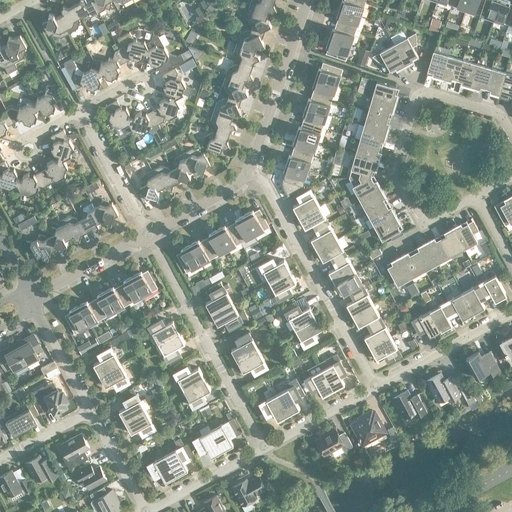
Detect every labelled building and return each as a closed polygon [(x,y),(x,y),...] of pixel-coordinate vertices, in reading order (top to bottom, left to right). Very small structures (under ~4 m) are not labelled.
[(80,0),(79,2),(74,5),(81,16),(83,15),(84,18),(91,20),(91,19),(90,19),(92,15),(98,11),(100,16),(101,16),(92,0),(87,0),(86,0),(80,0)] [(110,0),(92,0),(101,16),(99,11),(105,8),(109,9),(110,9),(112,3),(110,0)] [(274,0),(251,0),(248,8),(267,15),(269,10),(272,12),(277,9),(276,9),(273,4),(274,0)] [(365,1),(362,0),(341,0),(339,8),(360,15),(363,7),(364,6),(363,6),(365,1),(365,2),(365,1)] [(468,0),(452,0),(451,5),(452,5),(457,6),(456,6),(457,7),(465,9),(468,0)] [(468,0),(465,9),(474,12),(473,12),(474,13),(474,12),(479,14),(480,14),(484,0),(468,0)] [(500,0),(484,0),(480,14),(480,15),(480,14),(485,16),(486,16),(494,19),(500,0)] [(510,1),(508,0),(500,0),(494,19),(502,22),(503,22),(507,24),(508,24),(511,12),(511,4),(509,3),(510,1)] [(210,3),(206,8),(211,11),(215,7),(210,3)] [(81,16),(74,5),(69,8),(64,6),(64,5),(63,5),(62,10),(64,13),(60,15),(69,33),(78,28),(80,20),(78,18),(81,16)] [(197,5),(192,8),(195,14),(200,11),(197,5)] [(267,15),(248,8),(245,17),(249,25),(252,26),(251,28),(264,33),(266,27),(271,24),(271,25),(272,25),(269,20),(266,19),(267,15)] [(360,15),(339,8),(336,16),(338,17),(337,23),(356,29),(357,24),(358,24),(358,23),(360,15)] [(61,38),(69,33),(60,15),(56,18),(54,14),(49,13),(49,14),(48,19),(42,22),(49,34),(51,33),(53,35),(61,38)] [(356,29),(337,23),(335,28),(332,27),(329,36),(351,43),(353,35),(354,35),(355,30),(356,30),(356,29)] [(264,33),(251,28),(250,31),(247,30),(240,33),(237,42),(256,49),(257,45),(261,46),(265,44),(265,43),(264,43),(262,38),(264,33)] [(122,47),(119,49),(126,61),(131,58),(132,59),(133,58),(136,59),(137,60),(137,61),(143,57),(144,53),(147,54),(146,54),(147,55),(149,48),(144,40),(143,41),(137,40),(136,38),(134,40),(129,32),(117,38),(122,47)] [(417,45),(416,32),(407,37),(406,37),(402,40),(401,40),(394,44),(405,64),(409,62),(413,60),(412,57),(416,55),(417,57),(418,56),(413,46),(416,44),(416,45),(417,45)] [(9,43),(5,45),(15,63),(23,58),(26,50),(24,47),(27,46),(20,34),(15,37),(9,36),(10,35),(9,35),(8,40),(9,43)] [(351,43),(329,36),(326,46),(328,47),(326,53),(345,60),(346,59),(345,59),(347,54),(348,53),(347,53),(351,43)] [(256,49),(237,42),(234,52),(237,59),(240,60),(239,62),(252,67),(254,61),(259,59),(260,59),(258,54),(254,53),(256,49)] [(157,46),(156,44),(149,48),(147,55),(147,54),(150,54),(148,59),(152,65),(152,64),(153,64),(156,65),(157,66),(156,66),(157,66),(158,66),(161,72),(184,59),(181,54),(177,56),(168,54),(164,46),(162,47),(157,46)] [(405,64),(394,44),(386,48),(385,49),(381,51),(380,51),(380,52),(372,56),(382,64),(382,63),(385,61),(391,71),(392,71),(390,69),(395,66),(396,69),(405,64)] [(0,65),(5,67),(8,73),(18,68),(15,63),(5,45),(1,47),(0,45),(0,65)] [(188,45),(188,46),(189,49),(192,55),(194,59),(203,50),(188,45)] [(126,61),(119,49),(115,51),(112,58),(108,57),(108,59),(103,62),(101,61),(99,70),(102,75),(102,74),(104,73),(106,77),(113,79),(112,78),(113,78),(116,76),(117,76),(117,77),(119,70),(117,66),(119,65),(120,66),(120,65),(120,64),(126,61)] [(189,49),(181,54),(184,59),(192,55),(189,49)] [(434,51),(433,50),(427,72),(428,72),(428,70),(433,72),(433,74),(442,77),(448,55),(440,53),(440,52),(439,52),(434,51)] [(456,57),(448,55),(442,77),(451,79),(451,77),(457,78),(456,80),(456,81),(463,59),(462,59),(457,58),(457,57),(456,57)] [(193,57),(179,64),(183,71),(197,64),(193,57)] [(101,76),(102,75),(99,70),(90,67),(90,69),(85,72),(83,71),(82,75),(74,73),(76,65),(72,58),(63,63),(77,88),(83,85),(84,85),(83,84),(86,83),(88,87),(95,89),(94,88),(95,87),(98,86),(99,86),(98,86),(99,87),(101,80),(99,76),(101,75),(101,76)] [(463,59),(456,81),(457,78),(462,80),(461,83),(470,85),(477,63),(469,61),(468,61),(463,59)] [(252,67),(239,62),(239,65),(236,64),(228,67),(225,76),(244,83),(246,79),(249,80),(253,78),(253,77),(250,72),(252,67)] [(342,68),(323,62),(321,68),(319,67),(315,77),(337,85),(340,75),(340,74),(342,70),(342,68)] [(485,66),(477,63),(470,85),(479,88),(480,85),(485,87),(485,89),(491,67),(486,66),(485,66)] [(492,68),(491,67),(485,89),(486,87),(491,88),(490,91),(499,94),(506,72),(497,69),(492,68)] [(170,96),(169,96),(184,100),(186,95),(189,96),(192,87),(186,86),(181,78),(176,76),(177,72),(175,68),(163,75),(166,81),(165,81),(165,82),(166,83),(165,86),(164,86),(163,86),(167,92),(171,94),(170,96)] [(511,73),(506,72),(499,94),(508,96),(509,94),(511,94),(511,73)] [(244,83),(225,76),(222,86),(226,93),(229,94),(228,96),(240,101),(242,95),(247,93),(248,93),(246,88),(243,87),(244,83)] [(337,85),(315,77),(312,86),(315,87),(313,93),(332,99),(332,98),(333,94),(334,94),(334,93),(337,85)] [(398,88),(377,81),(376,83),(377,83),(375,87),(375,88),(373,96),(394,103),(397,94),(394,93),(396,88),(398,88)] [(62,96),(55,83),(51,86),(47,85),(45,92),(44,94),(39,97),(37,96),(35,104),(38,110),(38,109),(40,108),(42,112),(49,114),(49,113),(49,112),(52,111),(53,111),(53,112),(55,105),(53,101),(55,100),(56,100),(56,99),(62,96)] [(332,99),(313,93),(311,98),(308,97),(305,106),(327,113),(330,105),(330,104),(331,100),(332,100),(332,99)] [(184,101),(184,100),(169,96),(170,97),(170,99),(165,98),(159,101),(159,102),(160,102),(159,106),(158,106),(158,107),(152,110),(159,123),(163,121),(164,117),(170,118),(177,114),(179,118),(183,116),(182,114),(183,108),(185,107),(183,104),(184,101)] [(240,101),(228,96),(227,99),(224,98),(217,101),(213,111),(232,117),(234,113),(237,114),(242,112),(242,111),(241,111),(238,106),(240,101)] [(394,103),(373,96),(370,105),(370,104),(370,105),(369,110),(368,110),(368,111),(390,117),(388,116),(389,111),(392,112),(394,103)] [(126,135),(133,131),(129,124),(131,117),(131,118),(128,117),(129,113),(126,107),(125,108),(122,107),(121,106),(121,105),(120,106),(117,100),(104,107),(106,111),(111,112),(109,117),(114,125),(115,124),(121,126),(126,135)] [(10,108),(6,110),(13,123),(19,120),(20,120),(20,119),(22,118),(24,122),(31,124),(31,123),(31,122),(34,121),(35,121),(35,122),(37,115),(35,111),(37,110),(38,110),(35,104),(26,102),(26,104),(21,107),(19,106),(18,110),(10,108)] [(327,113),(305,106),(302,115),(305,116),(303,121),(322,127),(324,122),(324,121),(327,113)] [(13,123),(6,110),(3,112),(1,116),(0,116),(0,134),(1,135),(7,132),(6,131),(5,131),(6,127),(7,127),(8,127),(8,126),(13,123)] [(159,123),(152,110),(147,113),(146,112),(145,113),(146,113),(145,114),(141,113),(141,112),(141,111),(135,114),(134,119),(131,118),(131,117),(129,124),(133,131),(135,130),(140,132),(141,134),(149,129),(151,133),(152,133),(158,143),(166,138),(158,124),(159,123)] [(232,117),(213,111),(210,120),(214,127),(217,128),(216,130),(229,135),(231,129),(236,127),(237,127),(234,123),(231,121),(232,117)] [(390,117),(368,111),(367,116),(366,117),(367,117),(364,125),(386,131),(389,122),(386,122),(387,117),(390,117)] [(322,127),(303,121),(301,126),(299,125),(296,134),(317,142),(320,133),(320,134),(320,133),(322,128),(322,127)] [(386,131),(364,125),(362,133),(361,134),(360,139),(381,146),(381,145),(379,145),(381,140),(383,140),(386,131)] [(57,157),(57,158),(64,159),(71,155),(70,153),(72,148),(74,147),(69,139),(64,138),(65,133),(63,129),(50,136),(54,142),(53,143),(54,144),(53,147),(52,148),(52,147),(51,148),(54,154),(59,155),(58,157),(57,157)] [(229,135),(216,130),(215,133),(212,132),(205,135),(202,145),(221,151),(222,147),(226,148),(230,146),(230,145),(229,145),(227,140),(229,135)] [(317,142),(296,134),(293,143),(295,144),(293,149),(312,156),(313,155),(312,155),(314,150),(314,151),(315,150),(314,150),(317,142)] [(381,146),(360,139),(360,140),(358,145),(358,146),(356,154),(377,160),(380,151),(378,150),(379,145),(381,146)] [(192,148),(183,153),(193,170),(197,168),(199,171),(204,172),(203,172),(205,166),(210,163),(204,152),(201,153),(200,150),(192,148)] [(337,148),(334,155),(342,158),(344,151),(337,148)] [(312,156),(293,149),(291,155),(289,154),(286,163),(307,170),(310,162),(311,161),(310,161),(312,156)] [(193,170),(183,153),(175,157),(173,165),(174,168),(172,169),(178,181),(184,178),(189,179),(189,180),(191,175),(189,172),(193,170)] [(377,160),(356,154),(353,162),(353,163),(352,168),(352,167),(351,169),(349,177),(373,175),(373,174),(371,174),(372,169),(375,169),(377,160)] [(64,159),(57,158),(58,158),(57,161),(53,159),(47,163),(48,164),(47,167),(46,168),(46,167),(45,167),(46,169),(40,172),(47,184),(51,182),(52,178),(57,179),(65,175),(65,173),(66,168),(68,167),(64,159)] [(9,189),(17,185),(19,179),(19,178),(18,179),(16,179),(17,174),(14,168),(13,168),(14,169),(13,169),(9,168),(9,167),(8,167),(5,161),(0,163),(0,184),(1,187),(3,186),(8,187),(9,189)] [(307,170),(286,163),(283,171),(286,172),(284,178),(283,181),(283,184),(284,187),(285,189),(288,195),(288,196),(304,187),(304,186),(303,184),(304,179),(305,179),(305,178),(307,170)] [(160,165),(152,170),(161,187),(165,185),(167,188),(172,190),(172,189),(171,189),(173,184),(178,181),(172,169),(170,170),(168,167),(160,165)] [(161,187),(152,170),(143,174),(141,182),(143,185),(140,186),(140,187),(146,198),(152,195),(157,197),(158,197),(159,193),(157,190),(161,187)] [(47,184),(40,172),(34,175),(34,174),(33,174),(32,175),(29,174),(29,173),(29,172),(23,176),(21,180),(19,179),(17,185),(21,193),(23,192),(28,193),(29,195),(37,190),(39,185),(43,187),(47,184)] [(373,175),(349,177),(353,185),(354,187),(354,186),(356,191),(356,192),(356,191),(361,199),(381,188),(376,180),(374,181),(371,176),(373,175)] [(96,181),(90,184),(93,190),(99,186),(96,181)] [(385,196),(381,188),(361,199),(365,206),(365,207),(367,212),(368,212),(387,201),(385,202),(383,198),(385,196)] [(293,206),(299,217),(320,205),(314,194),(313,194),(310,189),(298,195),(301,201),(293,206)] [(511,195),(505,199),(506,202),(501,204),(500,202),(500,203),(501,205),(496,207),(495,205),(494,206),(505,225),(506,225),(510,222),(511,222),(511,221),(511,195)] [(92,203),(91,203),(101,220),(105,218),(107,221),(112,223),(112,222),(111,222),(113,217),(118,214),(112,202),(109,203),(108,200),(102,199),(101,199),(102,199),(101,204),(94,207),(92,203)] [(387,202),(387,201),(368,212),(368,213),(370,217),(371,218),(375,225),(395,214),(390,206),(388,207),(385,203),(387,202)] [(101,220),(91,203),(83,208),(81,215),(82,218),(80,219),(86,231),(92,228),(97,230),(99,226),(97,223),(101,220)] [(326,216),(320,205),(299,217),(305,228),(314,223),(316,228),(328,222),(325,217),(326,216)] [(269,227),(260,209),(252,213),(251,211),(243,215),(254,235),(261,231),(262,231),(262,230),(268,227),(269,227)] [(21,213),(14,216),(17,222),(24,218),(21,213)] [(399,223),(395,214),(375,225),(379,233),(379,234),(380,234),(382,238),(382,239),(402,228),(402,227),(400,229),(397,224),(399,223)] [(34,215),(28,218),(31,224),(37,221),(34,215)] [(68,215),(60,220),(69,238),(74,235),(75,239),(80,240),(80,239),(81,234),(86,231),(80,219),(78,221),(76,218),(68,215)] [(254,235),(243,215),(235,219),(236,222),(231,225),(241,242),(246,239),(246,240),(247,239),(246,239),(254,235)] [(479,231),(472,218),(471,218),(472,220),(468,223),(467,221),(466,221),(467,223),(462,226),(461,223),(453,228),(464,248),(471,244),(472,243),(476,241),(477,240),(473,233),(478,231),(479,231)] [(69,238),(60,220),(62,225),(56,228),(51,227),(52,226),(51,226),(49,233),(51,235),(48,237),(55,248),(60,245),(65,247),(65,248),(66,248),(67,243),(65,240),(69,238)] [(331,227),(328,222),(316,228),(319,234),(311,238),(317,249),(337,238),(331,227)] [(241,242),(231,225),(226,227),(225,225),(217,229),(228,249),(235,245),(236,245),(240,242),(240,243),(241,242)] [(464,248),(453,228),(444,232),(446,235),(441,237),(440,235),(451,255),(455,252),(456,252),(464,248)] [(228,249),(217,229),(209,234),(210,236),(205,239),(215,257),(215,256),(219,254),(220,254),(220,253),(228,249)] [(50,251),(55,248),(48,237),(46,238),(45,235),(38,233),(38,234),(39,234),(37,238),(31,242),(26,240),(26,239),(24,245),(28,253),(35,250),(38,255),(42,253),(44,256),(48,257),(49,257),(48,256),(50,251)] [(451,255),(440,235),(440,236),(441,238),(436,240),(435,238),(426,242),(437,262),(445,258),(446,258),(450,255),(451,255)] [(343,249),(337,238),(317,249),(323,260),(331,256),(334,261),(346,254),(343,249)] [(215,257),(205,239),(200,242),(198,239),(190,244),(201,264),(209,260),(210,259),(214,257),(215,257)] [(487,241),(481,244),(486,254),(492,251),(487,241)] [(437,262),(426,242),(418,247),(419,249),(415,252),(414,250),(413,250),(424,269),(425,269),(429,267),(430,266),(437,262)] [(201,264),(190,244),(182,248),(184,251),(176,254),(186,272),(187,272),(187,271),(191,269),(192,269),(201,264)] [(354,244),(346,249),(348,253),(356,249),(354,244)] [(382,252),(379,246),(368,252),(372,258),(382,252)] [(424,269),(413,250),(414,252),(410,254),(408,252),(400,257),(411,277),(418,272),(419,273),(419,272),(424,270),(424,269)] [(349,260),(346,254),(334,261),(337,266),(329,271),(335,282),(355,271),(349,260)] [(411,277),(400,257),(392,261),(393,263),(388,266),(387,264),(397,284),(399,284),(398,283),(403,281),(404,281),(403,281),(411,277)] [(263,270),(269,282),(290,270),(284,259),(275,264),(272,258),(260,265),(264,270),(263,270)] [(478,264),(472,267),(477,276),(483,273),(478,264)] [(244,266),(239,269),(242,275),(247,272),(244,266)] [(158,288),(148,270),(141,274),(139,272),(131,276),(142,296),(150,292),(151,292),(151,291),(156,288),(157,288),(158,288)] [(296,281),(290,270),(269,282),(275,293),(271,295),(274,301),(291,292),(288,286),(296,281)] [(361,282),(355,271),(335,282),(341,293),(349,288),(352,294),(364,287),(361,282)] [(484,280),(479,283),(485,295),(490,292),(495,301),(507,295),(495,274),(484,280)] [(142,296),(131,276),(123,280),(125,283),(120,286),(129,303),(130,303),(134,300),(134,301),(135,300),(142,296)] [(389,277),(384,280),(389,289),(394,286),(389,277)] [(414,282),(406,286),(412,296),(419,292),(414,282)] [(485,295),(479,283),(473,286),(462,292),(474,313),(485,307),(480,298),(485,295)] [(206,302),(212,313),(232,302),(226,291),(223,285),(211,292),(214,297),(206,302)] [(129,303),(120,286),(114,288),(113,286),(105,290),(116,310),(123,306),(124,306),(129,303),(129,304),(129,303)] [(367,292),(364,287),(352,294),(355,299),(346,303),(353,315),(373,303),(367,292)] [(116,310),(105,290),(97,295),(98,297),(93,300),(103,318),(103,317),(108,315),(109,315),(108,314),(116,310)] [(474,313),(462,292),(451,298),(446,301),(453,313),(458,310),(462,319),(474,313)] [(103,318),(93,300),(88,303),(87,300),(79,305),(90,325),(97,321),(98,320),(102,318),(103,318)] [(453,313),(446,301),(441,304),(430,310),(441,330),(452,324),(447,316),(453,313)] [(238,312),(232,302),(212,313),(218,324),(224,321),(229,331),(243,323),(249,320),(243,309),(238,312)] [(264,302),(259,305),(264,314),(269,311),(264,302)] [(379,314),(373,303),(353,315),(359,326),(367,321),(370,326),(382,320),(379,314)] [(404,303),(399,306),(402,311),(407,308),(404,303)] [(90,325),(79,305),(71,309),(72,312),(65,315),(75,333),(76,333),(75,332),(80,330),(81,330),(90,325)] [(289,317),(295,328),(316,317),(310,306),(301,311),(298,305),(286,311),(289,317)] [(257,307),(250,311),(255,319),(262,315),(257,307)] [(441,330),(430,310),(419,316),(413,319),(419,331),(425,328),(430,337),(441,330)] [(271,313),(266,316),(268,321),(274,318),(271,313)] [(263,316),(258,320),(261,327),(267,323),(263,316)] [(322,328),(316,317),(295,328),(301,339),(304,345),(316,338),(313,333),(322,328)] [(152,331),(158,342),(179,331),(173,320),(164,325),(161,319),(149,325),(152,331)] [(385,325),(382,320),(370,326),(373,331),(364,336),(370,347),(391,336),(385,325)] [(404,321),(398,324),(402,330),(408,327),(404,321)] [(126,331),(119,335),(122,340),(129,336),(126,331)] [(185,342),(179,331),(158,342),(164,353),(171,364),(182,358),(176,347),(185,342)] [(231,349),(237,360),(258,349),(252,338),(248,332),(237,338),(240,344),(231,349)] [(511,332),(511,333),(511,332),(511,336),(501,342),(506,351),(505,352),(506,355),(508,354),(511,361),(511,332)] [(14,343),(25,363),(27,366),(39,360),(37,357),(44,354),(33,333),(32,334),(34,337),(24,342),(22,339),(14,343)] [(397,347),(391,336),(370,347),(376,358),(385,354),(388,359),(400,353),(397,347)] [(414,339),(409,341),(413,349),(418,346),(414,339)] [(25,363),(14,343),(6,348),(8,351),(0,355),(0,360),(5,369),(11,366),(13,369),(25,363)] [(93,363),(100,374),(120,363),(114,352),(111,347),(99,353),(102,359),(93,363)] [(264,360),(258,349),(237,360),(243,371),(252,366),(255,372),(267,366),(264,360)] [(293,350),(285,354),(289,362),(297,358),(293,350)] [(481,356),(479,351),(466,358),(476,378),(489,371),(491,375),(500,370),(489,351),(483,354),(484,355),(481,356)] [(336,354),(319,363),(333,389),(345,383),(340,375),(346,372),(339,360),(336,354)] [(56,366),(53,361),(40,368),(43,373),(45,372),(56,366)] [(126,374),(120,363),(100,374),(106,386),(114,381),(117,387),(129,380),(126,374)] [(333,389),(319,363),(308,369),(311,375),(306,378),(312,390),(318,387),(322,395),(333,389)] [(59,372),(56,366),(45,372),(48,378),(59,372)] [(178,378),(184,389),(204,378),(198,367),(190,371),(187,366),(175,372),(178,378)] [(440,372),(426,380),(438,401),(446,396),(449,401),(460,394),(463,392),(458,384),(455,385),(450,376),(444,379),(440,372)] [(288,387),(277,393),(288,414),(299,408),(295,399),(305,394),(296,377),(286,383),(288,387)] [(211,389),(204,378),(184,389),(190,400),(193,406),(205,399),(202,394),(211,389)] [(466,400),(473,396),(465,380),(458,384),(463,392),(466,400)] [(47,393),(46,392),(43,386),(32,392),(43,411),(47,409),(51,410),(53,414),(54,413),(53,412),(57,410),(58,411),(58,410),(66,406),(64,402),(67,400),(62,390),(58,391),(56,388),(47,393)] [(411,397),(407,390),(393,398),(404,417),(413,413),(415,417),(426,411),(417,394),(411,397)] [(478,390),(472,393),(476,400),(482,397),(478,390)] [(119,410),(125,421),(146,410),(140,399),(139,399),(136,393),(124,400),(128,406),(119,410)] [(288,414),(277,393),(266,399),(266,400),(255,406),(262,417),(273,411),(277,420),(288,414)] [(161,394),(155,398),(158,403),(164,400),(161,394)] [(12,435),(36,422),(33,416),(38,414),(30,398),(24,401),(28,408),(4,421),(5,422),(9,429),(12,435)] [(152,421),(146,410),(125,421),(131,432),(140,428),(143,433),(155,427),(152,421)] [(371,410),(365,413),(364,414),(364,415),(364,416),(351,424),(361,442),(375,435),(376,437),(386,431),(375,411),(373,412),(371,410)] [(222,423),(211,430),(222,450),(233,444),(229,436),(234,432),(228,421),(222,424),(222,423)] [(392,442),(400,438),(393,425),(387,429),(391,435),(389,436),(392,442)] [(341,445),(341,446),(343,451),(353,446),(346,434),(340,437),(336,429),(329,433),(330,434),(325,436),(325,435),(316,440),(324,454),(341,445)] [(222,450),(211,430),(200,436),(194,439),(201,451),(206,448),(211,456),(222,450)] [(80,462),(76,455),(90,447),(81,433),(60,444),(66,455),(63,457),(69,469),(80,462)] [(176,448),(165,454),(176,475),(188,469),(183,461),(189,457),(182,446),(176,449),(176,448)] [(49,473),(49,474),(51,478),(58,475),(48,457),(42,460),(39,454),(26,462),(36,480),(49,473)] [(176,475),(165,454),(154,461),(148,464),(155,476),(161,473),(165,481),(176,475)] [(361,458),(355,462),(357,467),(364,463),(361,458)] [(93,469),(90,463),(75,471),(81,482),(84,480),(89,488),(107,479),(99,465),(93,469)] [(22,488),(11,469),(0,475),(0,480),(8,495),(22,488)] [(67,470),(61,473),(64,479),(70,476),(67,470)] [(248,482),(246,478),(232,486),(242,505),(256,497),(254,494),(265,488),(259,476),(248,482)] [(25,477),(20,480),(27,492),(32,489),(25,477)] [(98,511),(103,509),(104,511),(112,511),(121,508),(115,497),(116,496),(112,489),(107,492),(104,486),(90,494),(93,500),(92,500),(91,502),(96,511),(98,511)] [(72,492),(71,493),(72,495),(75,501),(76,502),(77,501),(77,500),(82,497),(80,494),(76,493),(74,494),(72,492)] [(203,502),(206,507),(196,511),(225,511),(216,495),(203,502)] [(47,500),(41,503),(44,509),(50,505),(47,500)]
